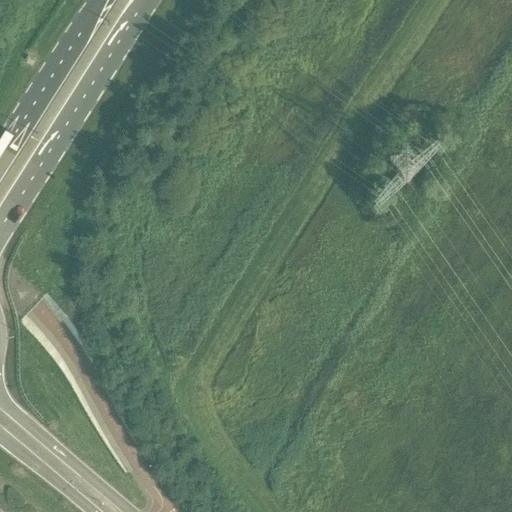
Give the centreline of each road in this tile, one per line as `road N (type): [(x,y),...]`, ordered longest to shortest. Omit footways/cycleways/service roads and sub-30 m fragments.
road 1 (primary): [(0,228),(146,0)]
road 2 (primary): [(96,0),(0,157)]
road 3 (tertiary): [(110,511),(0,416)]
